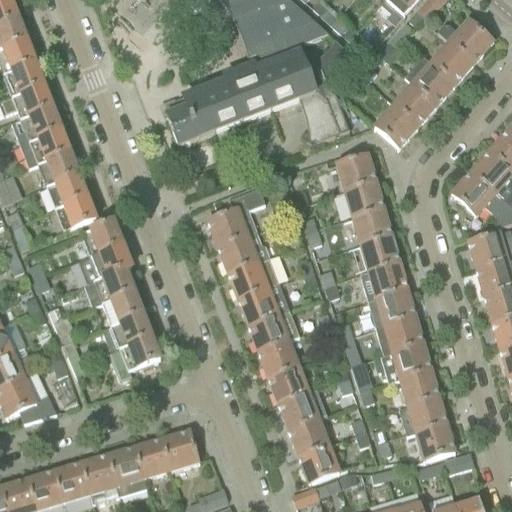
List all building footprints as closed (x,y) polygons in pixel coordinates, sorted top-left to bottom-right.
[(215,0),(219,5),(227,17),(234,30),(240,44),(245,58),(247,64),(249,63),(255,61),(258,68),(224,81),(226,87),(172,108),(175,117),(165,121),(177,151),(197,144),(198,145),(298,107),(302,117),(304,127),(307,138),(308,151),(309,151),(309,149),(314,147),(315,150),(348,137),(332,95),(357,69),(342,55),(334,48),(329,54),(326,57),(323,60),(320,63),(316,66),(312,68),(308,70),(306,65),(307,64),(302,50),(326,41),(327,42),(327,41),(281,0),(215,0)] [(387,0),(382,6),(376,14),(395,31),(402,23),(403,25),(404,24),(403,22),(422,0),(387,0)] [(425,23),(427,25),(444,6),(436,0),(430,0),(417,16),(425,23)] [(0,4),(0,30),(16,24),(7,1),(0,4)] [(318,7),(311,15),(312,15),(328,30),(335,23),(320,10),(318,8),(318,7)] [(417,16),(407,27),(415,34),(425,23),(417,16)] [(335,23),(328,30),(339,39),(345,32),(335,23)] [(16,24),(0,30),(0,56),(25,47),(16,24)] [(436,38),(447,49),(471,70),(492,47),(491,46),(490,47),(468,28),(469,26),(468,26),(456,39),(448,31),(442,31),(436,38)] [(404,29),(395,40),(396,41),(398,42),(404,47),(410,40),(412,37),(413,37),(405,30),(404,29)] [(386,50),(394,57),(404,47),(398,42),(396,41),(395,40),(386,50)] [(354,53),(364,62),(372,53),(362,44),(354,53)] [(0,56),(0,76),(2,81),(33,69),(25,47),(0,56)] [(447,49),(429,69),(453,90),(471,70),(447,49)] [(422,62),(403,83),(411,90),(435,111),(453,90),(429,69),(422,62)] [(2,81),(10,104),(42,91),(33,69),(2,81)] [(367,72),(359,81),(367,88),(375,79),(367,72)] [(359,81),(349,92),(357,99),(367,88),(359,81)] [(411,90),(392,111),(416,132),(435,111),(411,90)] [(16,117),(19,126),(51,114),(42,91),(10,104),(0,107),(0,109),(5,122),(16,117)] [(416,132),(392,111),(372,134),(373,134),(374,133),(396,152),(395,154),(396,155),(416,132)] [(19,126),(10,129),(19,153),(28,149),(31,148),(60,137),(51,114),(19,126)] [(511,139),(506,135),(488,156),(511,176),(511,139)] [(28,149),(19,153),(28,175),(37,172),(40,170),(69,159),(60,137),(31,148),(28,149)] [(511,176),(488,156),(469,176),(493,198),(492,200),(506,212),(511,204),(511,179),(511,178),(511,177),(511,176)] [(37,172),(45,194),(77,182),(69,159),(37,172)] [(336,168),(344,197),(374,188),(366,159),(364,159),(365,161),(338,169),(337,167),(336,168)] [(469,176),(449,200),(450,201),(450,199),(473,219),(472,220),(473,221),(481,211),(494,222),(494,235),(499,233),(511,229),(511,217),(506,212),(492,200),(493,198),(469,176)] [(45,194),(54,216),(86,204),(77,182),(45,194)] [(3,185),(0,185),(0,200),(8,197),(3,185)] [(344,197),(352,224),(382,215),(374,188),(344,197)] [(207,224),(205,225),(207,229),(216,253),(246,241),(254,238),(246,218),(263,211),(257,195),(226,207),(227,208),(228,207),(229,211),(232,216),(207,226),(207,224)] [(303,197),(292,200),(297,214),(307,210),(303,197)] [(86,204),(54,216),(63,240),(64,240),(64,238),(93,226),(94,228),(95,228),(86,204)] [(279,216),(283,228),(294,224),(291,213),(279,216)] [(352,224),(360,251),(390,242),(382,215),(352,224)] [(15,217),(6,221),(11,233),(20,229),(15,217)] [(312,222),(301,226),(305,239),(316,236),(312,222)] [(294,224),(283,228),(288,243),(299,239),(294,224)] [(80,239),(89,263),(120,251),(111,226),(110,227),(110,228),(82,239),(81,238),(80,239)] [(20,229),(11,233),(21,256),(30,252),(20,229)] [(316,236),(305,239),(310,253),(321,249),(316,236)] [(468,246),(466,247),(466,248),(475,277),(506,267),(511,265),(511,247),(508,236),(498,239),(497,237),(496,238),(496,239),(468,248),(468,246)] [(246,241),(216,253),(227,280),(268,264),(263,252),(260,251),(260,249),(255,238),(254,238),(246,241)] [(360,251),(368,278),(398,269),(390,242),(360,251)] [(12,251),(1,255),(7,268),(18,264),(12,251)] [(78,267),(87,289),(129,273),(120,251),(89,263),(78,267)] [(18,264),(7,268),(13,282),(23,277),(18,264)] [(268,264),(227,280),(236,305),(278,289),(268,264)] [(299,268),(298,268),(302,281),(303,281),(312,278),(307,265),(299,268)] [(511,286),(506,267),(475,277),(483,303),(511,294),(511,286)] [(38,268),(28,272),(33,285),(44,281),(38,268)] [(368,278),(375,304),(406,296),(398,269),(368,278)] [(91,314),(101,310),(132,298),(123,276),(129,274),(129,273),(87,289),(82,291),(91,314)] [(325,279),(319,280),(323,290),(328,289),(330,288),(333,287),(329,277),(326,278),(325,279)] [(303,281),(302,281),(307,296),(308,295),(316,293),(317,292),(312,278),(303,281)] [(44,281),(33,285),(39,298),(49,294),(44,281)] [(328,289),(323,290),(328,306),(335,304),(338,303),(333,287),(330,288),(328,289)] [(278,289),(236,305),(246,331),(276,320),(288,315),(278,289)] [(511,294),(483,303),(491,330),(511,323),(511,294)] [(375,304),(366,307),(374,334),(383,331),(384,331),(413,323),(406,296),(376,304),(375,304)] [(101,310),(110,332),(140,320),(132,298),(101,310)] [(34,302),(23,306),(29,319),(39,315),(34,302)] [(49,317),(48,317),(52,329),(54,328),(55,327),(62,324),(57,314),(49,317)] [(276,320),(246,331),(257,358),(287,347),(298,342),(298,341),(288,315),(276,320)] [(315,322),(319,334),(329,331),(325,319),(315,322)] [(110,332),(101,335),(105,345),(107,351),(110,358),(149,343),(140,320),(110,332)] [(54,328),(52,329),(61,351),(61,350),(69,347),(71,347),(67,337),(68,337),(71,335),(71,334),(66,323),(62,324),(55,327),(54,328)] [(383,331),(374,334),(382,360),(391,358),(421,349),(413,323),(384,331),(383,331)] [(511,323),(491,330),(499,357),(511,353),(511,323)] [(337,334),(341,346),(351,342),(347,330),(337,334)] [(329,331),(319,334),(322,341),(331,338),(329,331)] [(0,362),(11,358),(0,333),(0,362)] [(351,342),(341,346),(346,360),(356,357),(351,342)] [(149,343),(107,359),(118,388),(130,383),(128,377),(157,366),(157,367),(159,367),(149,343)] [(257,358),(267,384),(297,372),(287,347),(257,358)] [(387,388),(399,384),(429,376),(421,349),(391,358),(382,360),(380,361),(387,388)] [(511,353),(499,357),(507,384),(511,381),(511,353)] [(46,358),(51,370),(61,366),(56,354),(46,358)] [(66,361),(71,373),(80,369),(75,357),(66,361)] [(0,362),(0,393),(23,383),(11,358),(0,362)] [(157,368),(163,383),(165,382),(174,378),(168,363),(157,368)] [(61,366),(51,370),(56,383),(66,379),(61,366)] [(362,368),(350,373),(353,383),(357,392),(357,393),(369,389),(369,388),(362,368)] [(80,369),(71,373),(76,386),(86,382),(80,369)] [(331,374),(336,386),(345,382),(341,370),(331,374)] [(297,372),(267,384),(277,411),(307,399),(297,372)] [(399,384),(406,411),(437,402),(429,376),(399,384)] [(345,382),(336,386),(341,399),(350,395),(345,382)] [(23,383),(0,393),(0,411),(6,425),(8,424),(7,422),(19,417),(25,430),(55,420),(47,402),(34,408),(23,383)] [(368,394),(359,398),(363,410),(372,406),(368,394)] [(307,399),(277,411),(287,436),(317,425),(324,422),(314,396),(307,399)] [(406,411),(414,438),(444,429),(437,402),(406,411)] [(360,424),(350,428),(353,438),(364,435),(360,424)] [(317,425),(287,436),(297,462),(327,450),(317,425)] [(444,429),(414,438),(423,468),(424,467),(423,465),(452,457),(452,459),(453,459),(444,429)] [(364,435),(353,438),(358,453),(368,450),(364,435)] [(382,435),(371,438),(375,450),(385,447),(382,435)] [(188,437),(161,445),(170,477),(198,468),(197,467),(195,468),(187,439),(189,438),(188,437)] [(161,445),(134,453),(143,485),(170,477),(161,445)] [(385,447),(375,450),(379,464),(390,460),(385,447)] [(327,450),(297,462),(307,489),(308,491),(309,490),(308,489),(326,482),(336,478),(337,479),(338,479),(327,450)] [(134,453),(106,461),(116,493),(119,502),(146,494),(143,485),(142,481),(134,453)] [(468,460),(444,467),(447,479),(447,480),(472,473),(468,460)] [(106,461),(79,469),(89,501),(116,493),(106,461)] [(440,468),(428,472),(429,473),(429,474),(431,479),(431,480),(431,481),(442,477),(442,475),(441,472),(440,470),(440,468)] [(79,469),(52,477),(62,509),(89,501),(79,469)] [(428,472),(415,475),(415,477),(418,485),(431,481),(431,480),(431,479),(429,474),(429,473),(428,472)] [(399,473),(384,476),(386,486),(402,482),(401,480),(399,473)] [(369,480),(372,490),(386,486),(384,476),(369,480)] [(52,477),(25,485),(33,511),(50,511),(62,509),(52,477)] [(350,481),(339,485),(343,494),(353,490),(350,481)] [(33,511),(25,485),(0,492),(0,497),(4,511),(33,511)] [(340,495),(337,485),(321,492),(325,501),(340,495)] [(290,503),(293,511),(294,511),(316,503),(313,494),(290,503)] [(199,508),(187,511),(186,511),(214,511),(226,508),(222,496),(198,505),(199,508)]
